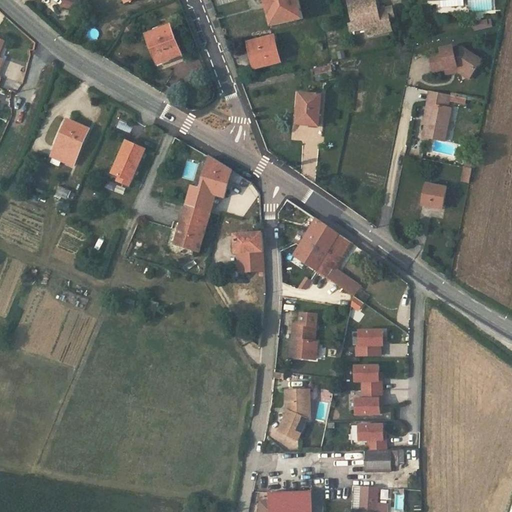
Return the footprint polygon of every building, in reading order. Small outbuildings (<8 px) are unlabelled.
[(304,19),(298,0),(264,0),(271,27),(304,19)] [(384,23),(393,21),(392,14),(396,13),(394,5),(380,8),(378,0),(350,0),(356,22),(352,22),(354,30),(368,27),(370,35),(386,30),(384,23)] [(384,23),(386,30),(395,28),(393,21),(384,23)] [(154,43),(161,62),(181,54),(170,25),(147,34),(151,44),(154,43)] [(280,62),(274,37),(251,43),(252,51),(248,52),(251,63),(255,62),(257,68),(280,62)] [(154,43),(151,44),(147,45),(154,65),(161,62),(154,43)] [(434,72),(447,69),(445,64),(456,62),(457,67),(459,66),(473,75),(483,60),(463,47),(454,50),(453,47),(441,49),(442,54),(431,56),(434,72)] [(171,66),(174,80),(203,72),(200,58),(171,66)] [(331,65),(314,69),(316,75),(333,71),(331,65)] [(457,67),(447,69),(448,74),(459,72),(470,79),(473,75),(459,66),(457,67)] [(365,80),(363,94),(373,95),(375,81),(365,80)] [(430,91),(425,112),(428,112),(426,124),(423,137),(445,141),(451,108),(448,107),(445,107),(448,94),(430,91)] [(310,123),(319,124),(322,96),(300,93),(297,124),(309,125),(310,123)] [(89,130),(68,120),(53,156),(74,165),(89,130)] [(113,173),(120,177),(127,180),(130,173),(135,175),(146,150),(126,141),(113,173)] [(474,159),(467,157),(465,168),(472,169),(474,159)] [(245,178),(210,158),(201,189),(200,190),(213,194),(225,198),(230,180),(239,186),(245,178)] [(469,182),(472,169),(465,168),(461,180),(469,182)] [(127,180),(120,177),(118,181),(130,186),(135,175),(130,173),(127,180)] [(245,178),(239,186),(245,190),(251,181),(245,178)] [(435,204),(444,206),(447,189),(426,184),(423,206),(433,208),(435,204)] [(68,199),(71,190),(59,186),(56,195),(68,199)] [(187,205),(208,211),(213,194),(200,190),(201,189),(193,186),(187,205)] [(208,211),(187,205),(176,244),(196,250),(208,211)] [(315,268),(337,232),(318,219),(312,229),(305,241),(298,253),(296,256),(315,268)] [(240,272),(243,272),(266,271),(265,250),(264,232),(235,234),(237,254),(239,254),(240,272)] [(353,243),(337,232),(315,268),(329,278),(335,268),(353,243)] [(329,278),(354,295),(360,285),(335,268),(329,278)] [(305,290),(311,280),(305,277),(299,286),(305,290)] [(359,311),(364,301),(350,294),(345,303),(359,311)] [(295,324),(293,340),(297,340),(295,359),(314,361),(316,344),(312,343),(315,314),(302,312),(301,324),(295,324)] [(382,331),(358,331),(359,346),(381,345),(382,345),(382,331)] [(381,356),(381,345),(359,346),(356,346),(356,357),(381,356)] [(362,399),(355,400),(355,416),(380,416),(380,406),(383,406),(382,373),(379,373),(379,365),(354,366),(355,382),(362,382),(362,399)] [(306,399),(306,390),(284,389),(283,399),(291,405),(290,413),(283,415),(278,435),(301,442),(309,420),(313,420),(312,400),(306,399)] [(358,442),(367,441),(368,450),(387,449),(387,432),(383,432),(383,425),(358,425),(358,442)] [(392,466),(391,450),(366,451),(367,471),(392,470),(392,466)] [(391,450),(392,466),(399,465),(399,464),(404,464),(404,450),(391,450)] [(380,487),(360,486),(359,511),(373,511),(378,511),(379,502),(380,487)] [(312,511),(312,491),(269,493),(270,501),(270,511),(312,511)] [(270,511),(270,501),(264,501),(260,505),(260,511),(270,511)] [(379,502),(378,511),(387,511),(388,503),(379,502)]
